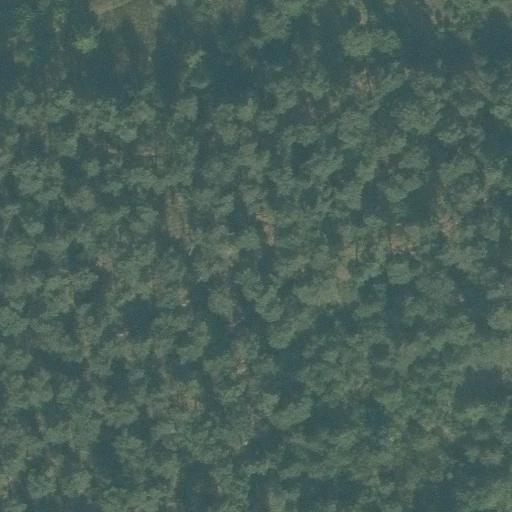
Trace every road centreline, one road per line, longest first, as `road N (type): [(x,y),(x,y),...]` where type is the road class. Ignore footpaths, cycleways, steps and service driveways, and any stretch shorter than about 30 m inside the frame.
road 1 (track): [(511,121),(398,0)]
road 2 (track): [(110,0),(0,48)]
